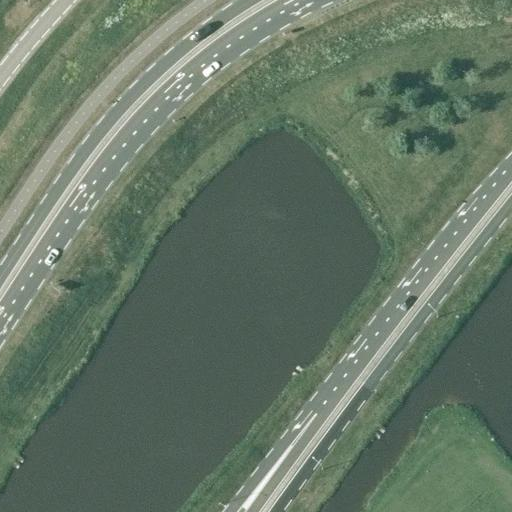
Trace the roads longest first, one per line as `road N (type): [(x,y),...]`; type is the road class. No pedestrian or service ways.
road 1 (primary): [(0,322),(78,203),(166,97),(261,23),(305,0)]
road 2 (primary): [(276,511),(511,202)]
road 3 (primary): [(249,0),(168,62),(93,138),(0,277)]
road 4 (primary): [(511,172),(320,416)]
road 5 (primary): [(320,416),(230,511)]
